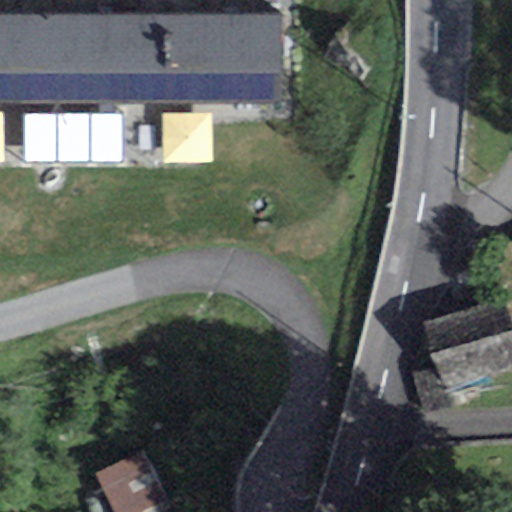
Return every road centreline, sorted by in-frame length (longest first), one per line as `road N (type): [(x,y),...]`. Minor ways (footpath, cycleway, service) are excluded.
road 1 (residential): [(0,328),(160,275),(229,272),(273,290),(295,310),(309,367),(277,478),(276,511)]
road 2 (tertiary): [(346,511),(416,237),(430,146),(436,0)]
